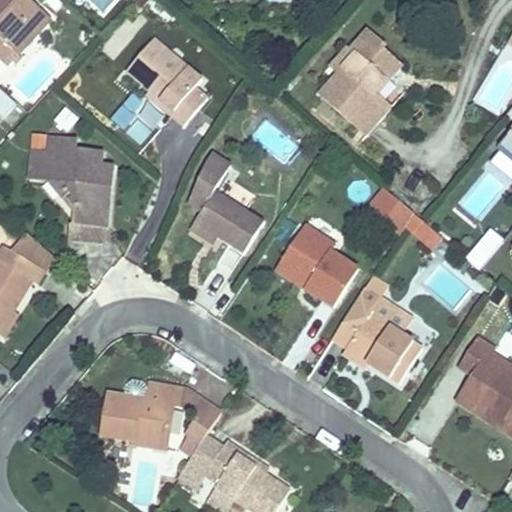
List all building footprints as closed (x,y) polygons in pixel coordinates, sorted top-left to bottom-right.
[(33,31),(37,35),(52,19),(30,0),(0,0),(0,60),(3,63),(9,57),(13,61),(18,65),(24,59),(20,55),(15,51),(33,31)] [(20,55),(37,35),(33,31),(15,51),(20,55)] [(385,83),(388,85),(403,68),(384,51),(386,47),(369,32),(351,53),(356,58),(340,76),(333,85),(322,97),(361,131),(386,103),(378,96),(376,94),(385,83)] [(175,112),(171,117),(184,128),(208,100),(196,90),(203,81),(155,40),(127,72),(152,93),(175,112)] [(478,102),(506,117),(511,104),(511,51),(506,49),(478,102)] [(333,70),(340,76),(356,58),(351,53),(349,52),(333,70)] [(8,67),(13,61),(9,57),(3,63),(8,67)] [(378,96),(388,85),(385,83),(376,94),(378,96)] [(148,97),(171,117),(175,112),(152,93),(148,97)] [(109,127),(143,150),(165,118),(131,95),(109,127)] [(393,109),(386,103),(361,131),(368,137),(393,109)] [(511,190),(511,129),(482,166),(511,190)] [(77,208),(77,214),(76,225),(109,229),(115,168),(103,167),(105,154),(77,152),(78,142),(52,139),(50,154),(44,153),(43,170),(52,170),(50,184),(64,199),(72,193),(77,199),(73,202),(77,208)] [(31,182),(50,184),(52,170),(43,170),(44,153),(33,153),(31,182)] [(196,224),(219,239),(245,256),(266,223),(247,211),(217,191),(232,168),(215,156),(210,163),(191,204),(204,212),(196,224)] [(386,190),(370,209),(402,235),(407,228),(415,215),(386,190)] [(64,199),(77,214),(77,208),(73,202),(77,199),(72,193),(64,199)] [(415,215),(407,228),(424,242),(433,230),(415,215)] [(215,245),(219,239),(196,224),(192,230),(215,245)] [(108,243),(109,229),(76,225),(72,225),(70,240),(108,243)] [(312,283),(308,290),(336,309),(360,271),(332,253),(337,246),(307,226),(282,264),(312,283)] [(442,237),(433,230),(424,242),(433,249),(442,237)] [(490,261),(504,241),(489,230),(475,251),(490,261)] [(0,336),(1,337),(14,314),(33,282),(39,285),(47,272),(5,247),(0,255),(0,336)] [(278,271),(308,290),(312,283),(282,264),(278,271)] [(374,279),(367,289),(382,299),(389,288),(374,279)] [(347,351),(370,366),(400,385),(424,350),(403,337),(385,325),(371,316),(382,299),(367,289),(344,325),(358,335),(348,350),(347,351)] [(371,316),(385,325),(403,337),(414,320),(382,299),(371,316)] [(19,317),(14,314),(1,337),(6,340),(19,317)] [(334,341),(348,350),(358,335),(344,325),(334,341)] [(506,419),(500,427),(511,434),(511,370),(491,357),(495,350),(480,341),(462,368),(476,377),(460,400),(478,412),(483,404),(506,419)] [(367,371),(370,366),(347,351),(344,356),(367,371)] [(136,438),(170,444),(176,407),(183,408),(186,390),(150,384),(147,401),(123,396),(110,394),(103,437),(136,442),(136,438)] [(183,408),(199,419),(209,404),(186,390),(183,408)] [(202,445),(208,437),(223,414),(209,404),(199,419),(188,436),(202,445)] [(478,412),(500,427),(506,419),(483,404),(478,412)] [(224,448),(208,437),(202,445),(191,462),(204,471),(198,479),(203,482),(206,478),(205,477),(224,448)] [(169,450),(170,444),(136,438),(136,442),(135,445),(169,450)] [(205,477),(206,478),(219,486),(217,490),(236,502),(251,511),(278,511),(292,491),(266,475),(240,457),(243,452),(228,442),(224,448),(205,477)] [(270,470),(243,452),(240,457),(266,475),(270,470)] [(204,471),(191,462),(180,479),(198,490),(203,482),(198,479),(204,471)] [(223,511),(228,511),(236,502),(217,490),(209,502),(223,511)]
